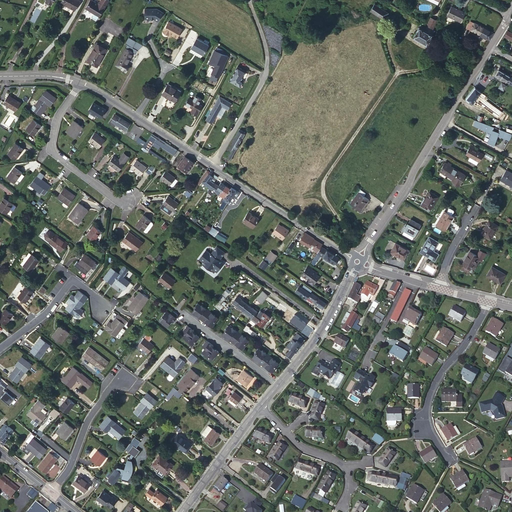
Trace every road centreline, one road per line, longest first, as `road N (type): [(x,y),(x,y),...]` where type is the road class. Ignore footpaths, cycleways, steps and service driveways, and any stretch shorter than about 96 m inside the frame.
road 1 (tertiary): [(357,262),(505,15)]
road 2 (unclassified): [(357,262),(323,183),(398,72)]
road 3 (residential): [(211,167),(265,66),(249,0)]
road 4 (residential): [(488,301),(428,394),(426,422),(446,458)]
road 5 (residential): [(211,167),(357,262)]
road 6 (residential): [(82,84),(57,114),(49,150),(125,200)]
road 7 (tertiary): [(279,386),(333,314),(357,262)]
road 8 (residential): [(0,348),(46,313),(72,280),(99,306)]
road 9 (residential): [(51,491),(88,418),(122,379)]
road 10 (residential): [(279,386),(173,307)]
road 11 (tertiary): [(184,511),(262,407)]
